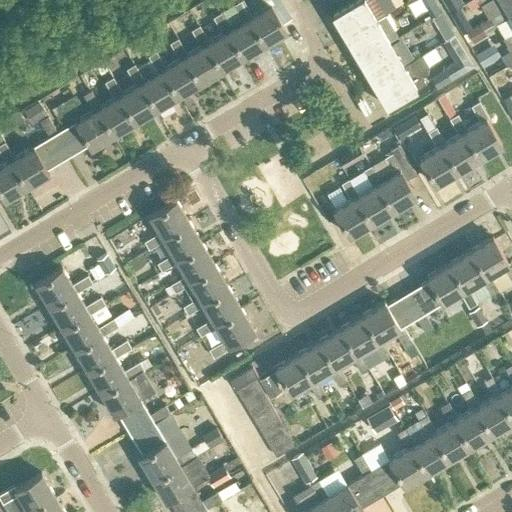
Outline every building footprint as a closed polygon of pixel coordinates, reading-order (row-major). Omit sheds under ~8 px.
[(246,16),(250,14),(241,0),(238,0),(233,4),(242,19),(228,27),(224,29),(239,55),(262,42),(246,16)] [(259,0),(263,6),(250,14),(246,16),(262,42),(284,28),(269,4),(272,2),(271,0),(259,0)] [(353,0),(332,13),(345,35),(375,17),(375,18),(384,12),(384,11),(392,7),(387,0),(353,0)] [(420,0),(430,16),(440,10),(433,0),(420,0)] [(442,0),(448,9),(463,0),(462,0),(442,0)] [(511,0),(478,0),(480,1),(488,15),(503,6),(505,9),(511,4),(511,0)] [(511,4),(505,9),(503,6),(488,15),(488,16),(493,23),(508,14),(511,20),(511,4)] [(458,5),(449,11),(455,21),(464,16),(458,5)] [(427,17),(441,40),(454,33),(440,10),(430,16),(427,17)] [(224,29),(228,27),(219,12),(211,17),(220,32),(206,40),(203,42),(218,68),(239,55),(224,29)] [(375,17),(345,35),(359,59),(389,41),(388,39),(397,34),(393,27),(395,26),(387,12),(385,13),(384,12),(375,18),(375,17)] [(494,25),(493,23),(488,16),(480,21),(486,31),(494,25)] [(487,33),(486,31),(480,21),(465,30),(472,42),(487,33)] [(203,42),(206,40),(197,25),(190,29),(199,44),(185,52),(181,55),(197,81),(218,68),(203,42)] [(511,30),(501,37),(506,45),(511,40),(511,30)] [(181,55),(185,52),(176,38),(168,42),(177,57),(163,66),(160,68),(175,93),(197,81),(181,55)] [(473,65),(457,39),(446,46),(455,60),(444,67),(451,78),(473,65)] [(389,41),(359,59),(372,81),(402,63),(389,41)] [(402,63),(372,81),(386,104),(425,81),(421,74),(426,71),(431,68),(428,62),(439,55),(434,46),(412,59),(403,64),(402,63)] [(481,65),(494,57),(488,47),(475,54),(481,65)] [(160,68),(163,66),(154,50),(147,55),(156,70),(142,78),(139,80),(154,106),(175,93),(160,68)] [(139,80),(142,78),(133,63),(125,68),(134,83),(121,91),(116,94),(131,120),(154,106),(139,80)] [(116,94),(121,91),(112,75),(103,81),(112,96),(99,104),(95,106),(110,132),(131,120),(116,94)] [(88,146),(110,132),(95,106),(99,104),(90,88),(81,94),(90,109),(56,130),(52,132),(65,155),(86,142),(88,146)] [(500,142),(485,117),(488,116),(478,99),(470,104),(479,120),(465,128),(462,130),(478,155),(500,142)] [(31,122),(46,113),(38,100),(23,108),(31,122)] [(462,130),(465,128),(456,112),(448,117),(457,132),(444,141),(440,143),(456,169),(478,155),(462,130)] [(44,167),(65,155),(52,132),(56,130),(47,114),(39,119),(48,134),(12,156),(9,158),(24,184),(46,171),(44,167)] [(410,137),(420,131),(414,120),(403,126),(410,137)] [(398,143),(398,142),(388,125),(373,134),(384,151),(398,143)] [(440,143),(444,141),(435,125),(427,130),(436,145),(419,155),(418,156),(434,182),(435,182),(435,181),(456,169),(440,143)] [(9,158),(12,156),(3,140),(0,141),(0,154),(4,161),(0,163),(0,193),(2,197),(24,184),(9,158)] [(342,166),(363,154),(357,143),(336,155),(342,166)] [(379,179),(376,181),(391,207),(413,194),(413,195),(414,194),(404,177),(415,171),(398,143),(384,151),(385,154),(383,155),(369,164),(379,179)] [(376,181),(379,179),(369,164),(362,168),(371,184),(357,192),(354,194),(370,220),(391,207),(376,181)] [(354,194),(357,192),(348,177),(340,181),(349,196),(332,207),(348,233),(370,220),(354,194)] [(161,235),(188,219),(174,197),(147,213),(158,230),(143,239),(148,247),(162,238),(161,235)] [(201,241),(188,219),(161,235),(162,238),(171,252),(156,261),(161,269),(175,260),(174,257),(201,241)] [(484,274),(487,272),(501,264),(511,279),(511,278),(511,264),(509,259),(506,260),(491,234),(469,248),(484,274)] [(187,279),(214,262),(201,241),(174,257),(175,260),(184,274),(169,283),(174,291),(188,282),(187,279)] [(484,274),(469,248),(447,261),(463,287),(466,285),(479,277),(489,292),(497,288),(487,272),(484,274)] [(104,272),(115,265),(107,252),(95,259),(104,272)] [(95,278),(103,272),(97,261),(88,267),(95,278)] [(419,313),(422,311),(458,290),(467,305),(475,301),(466,285),(463,287),(447,261),(424,274),(426,277),(405,290),(419,313)] [(200,300),(227,284),(214,262),(187,279),(188,282),(197,295),(182,304),(187,312),(202,304),(200,300)] [(48,303),(75,287),(76,289),(91,280),(86,273),(71,282),(61,265),(34,281),(48,303)] [(240,306),(227,284),(200,300),(202,304),(210,317),(195,326),(200,333),(214,325),(213,322),(240,306)] [(60,325),(87,308),(89,311),(104,302),(99,294),(84,303),(76,289),(75,287),(48,303),(60,325)] [(432,327),(422,311),(419,313),(405,290),(385,302),(383,299),(360,312),(376,339),(379,337),(393,329),(402,344),(410,340),(401,324),(415,316),(424,331),(432,327)] [(476,324),(486,319),(478,304),(468,310),(476,324)] [(227,343),(253,328),(240,306),(213,322),(214,325),(223,338),(208,347),(213,355),(229,346),(227,343)] [(73,346),(101,330),(102,333),(117,324),(112,316),(97,325),(89,311),(87,308),(60,325),(73,346)] [(388,353),(379,337),(376,339),(360,312),(338,325),(354,352),(358,350),(371,342),(381,357),(388,353)] [(367,366),(358,350),(354,352),(338,325),(317,338),(333,365),(336,363),(350,355),(359,370),(367,366)] [(102,333),(101,330),(73,346),(86,368),(113,352),(115,354),(130,345),(125,338),(110,346),(102,333)] [(176,348),(185,342),(178,330),(169,335),(176,348)] [(345,379),(336,363),(333,365),(317,338),(295,351),(311,378),(314,376),(328,368),(337,383),(345,379)] [(324,391),(314,376),(311,378),(295,351),(273,365),(289,391),(306,381),(316,396),(324,391)] [(123,368),(115,354),(113,352),(86,368),(99,390),(126,373),(128,376),(143,367),(138,359),(123,368)] [(511,418),(496,392),(499,390),(483,362),(475,366),(491,394),(478,403),(475,405),(491,431),(511,418)] [(511,362),(504,366),(511,380),(511,382),(499,390),(496,392),(511,418),(511,362)] [(229,376),(235,387),(254,376),(253,375),(256,373),(251,364),(229,376)] [(258,378),(269,397),(282,389),(271,371),(258,378)] [(164,402),(149,411),(128,376),(126,373),(99,390),(112,412),(116,410),(128,431),(151,417),(153,420),(169,411),(164,402)] [(242,398),(260,387),(254,376),(235,387),(242,398)] [(266,396),(260,387),(242,398),(247,407),(266,396)] [(475,405),(478,403),(468,387),(461,392),(470,407),(456,416),(453,417),(469,444),(491,431),(475,405)] [(389,399),(393,407),(403,401),(399,393),(389,399)] [(271,405),(266,396),(247,407),(252,416),(271,405)] [(453,417),(456,416),(447,400),(439,405),(448,420),(435,428),(431,430),(447,457),(469,444),(453,417)] [(367,415),(375,430),(397,417),(388,403),(367,415)] [(276,414),(271,405),(252,416),(258,425),(276,414)] [(431,430),(435,428),(425,413),(417,418),(427,433),(413,441),(410,443),(426,470),(447,457),(431,430)] [(282,424),(276,414),(258,425),(264,435),(282,424)] [(151,476),(177,460),(179,464),(195,454),(190,446),(174,456),(153,420),(151,417),(128,431),(141,452),(137,454),(151,476)] [(209,446),(223,437),(215,423),(201,432),(209,446)] [(288,434),(282,424),(264,435),(269,445),(288,434)] [(403,483),(426,470),(410,443),(413,441),(404,426),(396,431),(405,446),(370,467),(367,469),(381,492),(402,480),(403,483)] [(293,443),(288,434),(269,445),(275,454),(293,443)] [(326,458),(338,451),(331,439),(319,446),(326,458)] [(291,457),(305,482),(316,475),(302,450),(291,457)] [(360,505),(381,492),(367,469),(370,467),(360,452),(353,456),(362,472),(327,493),(323,495),(333,511),(355,511),(362,508),(360,505)] [(177,460),(151,476),(164,499),(167,497),(176,511),(189,511),(203,504),(205,507),(221,498),(220,497),(216,490),(200,499),(191,484),(207,475),(206,473),(208,472),(197,453),(195,454),(179,464),(177,460)] [(208,472),(206,473),(207,475),(213,485),(230,475),(223,463),(208,472)] [(12,483),(0,490),(0,498),(1,501),(16,492),(24,506),(26,508),(52,492),(39,470),(14,485),(12,483)] [(333,511),(323,495),(327,493),(317,478),(310,482),(319,498),(301,508),(303,511),(333,511)] [(220,497),(238,486),(234,480),(216,490),(220,497)] [(64,511),(52,492),(26,508),(24,506),(13,511),(64,511)]
